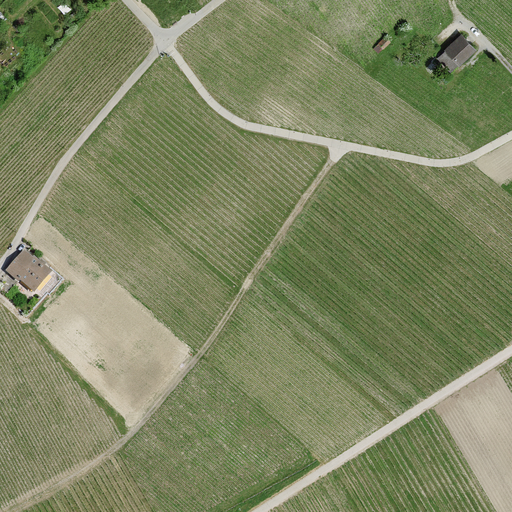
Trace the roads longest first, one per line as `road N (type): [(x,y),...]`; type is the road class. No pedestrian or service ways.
road 1 (track): [(344,145),(192,366),(133,433),(11,511)]
road 2 (track): [(511,136),(440,163),(252,126),(216,105),(166,41)]
road 3 (track): [(257,511),(511,348)]
road 4 (unclassified): [(166,41),(61,165),(0,266)]
